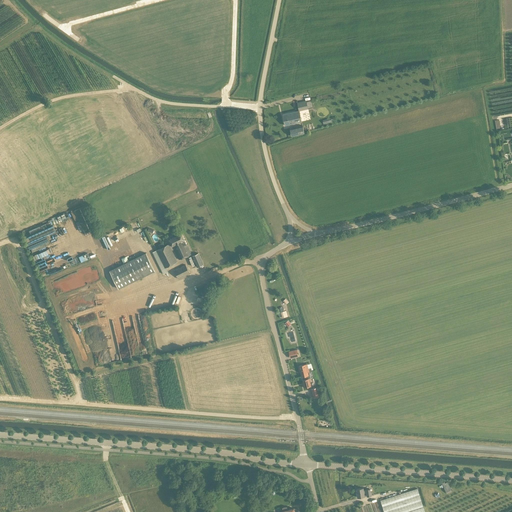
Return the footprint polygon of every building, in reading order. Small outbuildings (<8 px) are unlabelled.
[(297,103),(299,111),(299,112),(308,110),(306,101),(297,103)] [(302,122),(299,112),(299,111),(282,114),(285,125),(302,122)] [(289,128),(291,137),(304,134),(303,125),(289,128)] [(38,228),(46,226),(45,224),(28,230),(30,234),(34,233),(34,232),(39,231),(38,228)] [(168,272),(166,267),(178,262),(172,250),(174,250),(178,260),(191,254),(181,233),(169,239),(172,245),(170,246),(169,244),(152,252),(163,275),(168,272)] [(118,289),(155,271),(146,253),(110,271),(118,289)] [(199,253),(192,256),(197,267),(204,264),(199,253)] [(185,264),(174,270),(178,279),(190,273),(185,264)] [(290,358),(298,356),(296,349),(288,351),(290,358)] [(307,372),(309,371),(312,370),(311,367),(309,368),(308,364),(305,364),(299,366),(301,376),(308,375),(307,372)] [(310,378),(309,371),(307,372),(308,375),(301,376),(304,387),(311,386),(309,378),(310,378)] [(317,387),(311,389),(313,398),(320,396),(317,387)] [(442,483),(447,494),(452,491),(447,482),(445,483),(444,482),(442,483)] [(364,493),(366,493),(367,497),(372,496),(370,489),(366,489),(366,490),(364,490),(363,488),(356,489),(357,497),(365,496),(364,493)] [(380,500),(383,511),(425,511),(417,488),(380,500)]
